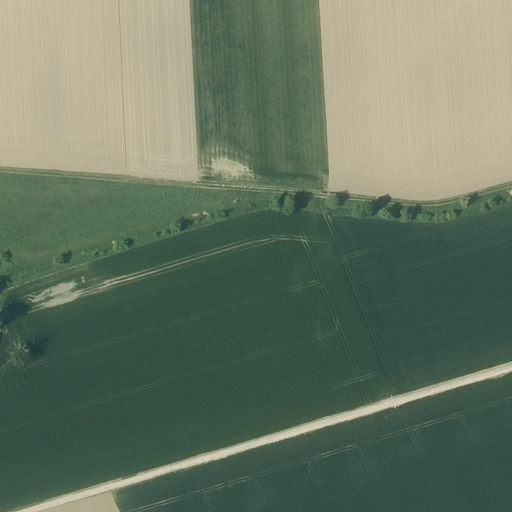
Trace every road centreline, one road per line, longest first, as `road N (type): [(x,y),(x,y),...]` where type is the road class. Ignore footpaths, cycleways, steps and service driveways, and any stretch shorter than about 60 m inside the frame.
road 1 (track): [(0,169),(432,209),(511,189)]
road 2 (residential): [(25,511),(511,367)]
